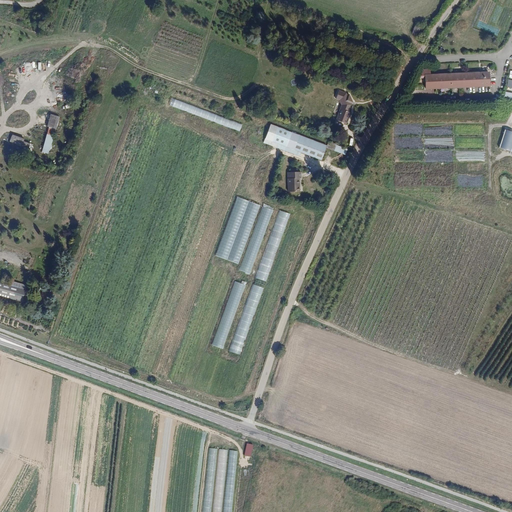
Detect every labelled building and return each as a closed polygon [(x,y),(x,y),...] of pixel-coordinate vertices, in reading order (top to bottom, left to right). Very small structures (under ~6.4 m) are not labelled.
[(414,26),(411,33),(417,35),(419,28),(414,26)] [(493,84),(492,70),(428,73),(428,86),(493,84)] [(349,94),(339,91),(337,99),(340,101),(342,105),(335,123),(346,128),(351,113),(352,104),(353,102),(349,94)] [(511,100),(511,93),(504,92),(503,98),(511,100)] [(169,108),(241,130),(244,122),(172,100),(169,108)] [(59,118),(50,114),(47,128),(56,130),(59,118)] [(509,152),(511,143),(511,130),(503,127),(497,148),(509,152)] [(322,163),(328,149),(270,128),(265,142),(279,147),(301,155),(322,163)] [(12,135),(9,143),(30,150),(32,144),(24,142),(25,139),(12,135)] [(348,152),(329,144),(328,149),(346,157),(348,152)] [(299,159),(301,155),(279,147),(277,151),(299,159)] [(301,195),(300,182),(302,182),(301,175),(299,175),(298,172),(291,172),(291,175),(288,175),(289,195),(301,195)] [(216,256),(240,264),(260,205),(236,197),(216,256)] [(262,206),(240,271),(251,274),(273,210),(262,206)] [(245,356),(286,212),(278,210),(256,287),(257,287),(256,291),(249,289),(231,352),(245,356)] [(225,349),(244,284),(233,281),(214,346),(225,349)] [(251,457),(254,445),(247,443),(244,455),(251,457)] [(208,448),(203,511),(232,511),(237,451),(228,450),(218,449),(208,448)]
